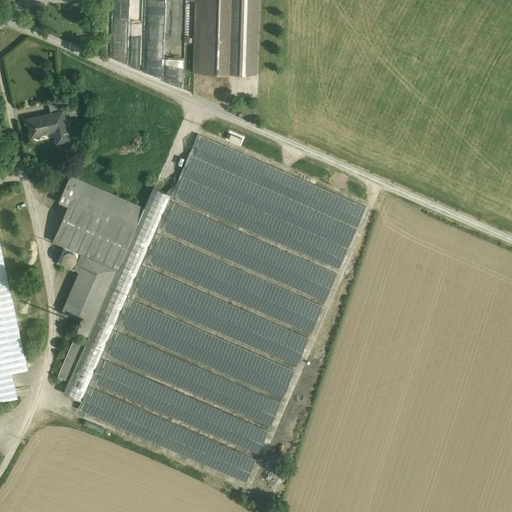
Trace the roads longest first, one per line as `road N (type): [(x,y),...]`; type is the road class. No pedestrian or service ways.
road 1 (unclassified): [(0,17),(511,239)]
road 2 (residential): [(0,469),(35,400),(54,333),(0,71)]
